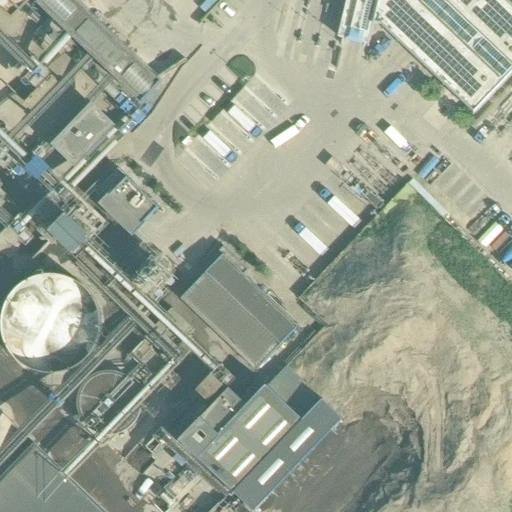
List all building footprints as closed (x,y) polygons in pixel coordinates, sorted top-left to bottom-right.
[(382,25),(390,33),(475,114),(511,75),(511,3),(508,0),(347,0),(339,37),(353,41),(370,45),(375,24),(382,25)] [(97,193),(137,231),(160,208),(119,169),(97,193)] [(205,266),(209,270),(181,299),(232,347),(257,371),(299,326),(244,275),(248,270),(224,247),(205,266)] [(101,322),(101,321),(100,313),(98,306),(94,297),(88,290),(82,285),(75,281),(66,278),(58,276),(50,277),(42,279),(32,283),(25,289),(20,294),(15,303),(12,311),(11,320),(12,330),(15,338),(19,346),(24,352),(30,357),(36,361),(46,365),(55,366),(63,365),(73,363),(80,359),(87,354),(93,346),(97,339),(100,332),(101,322)] [(181,440),(201,459),(235,493),(273,453),(296,429),(305,420),(268,385),(249,406),(230,389),(181,440)]
